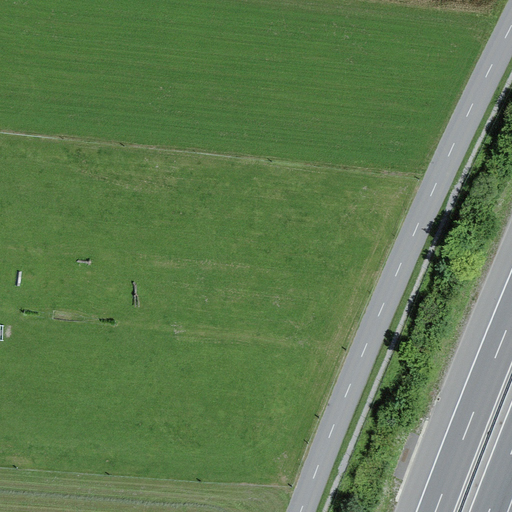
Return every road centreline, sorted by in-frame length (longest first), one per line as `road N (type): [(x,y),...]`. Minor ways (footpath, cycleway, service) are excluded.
road 1 (unclassified): [(511,25),(415,229),(300,511)]
road 2 (motorway): [(511,316),(435,511)]
